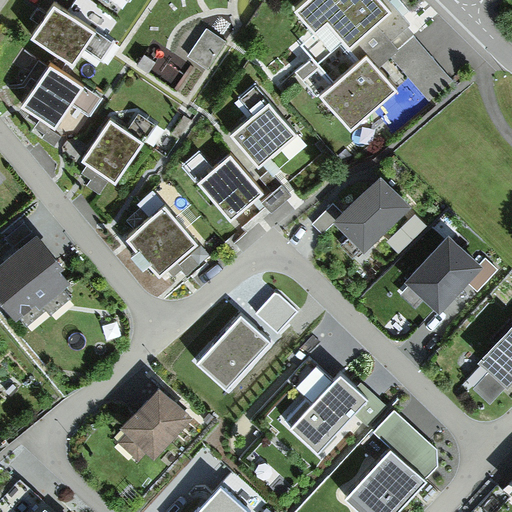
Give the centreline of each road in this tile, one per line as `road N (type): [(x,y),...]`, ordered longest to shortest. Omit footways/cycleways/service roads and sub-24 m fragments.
road 1 (residential): [(492,455),(294,260),(259,257),(237,267),(166,319)]
road 2 (residential): [(107,511),(51,452),(50,437),(166,319)]
road 3 (residential): [(166,319),(144,312),(0,137)]
